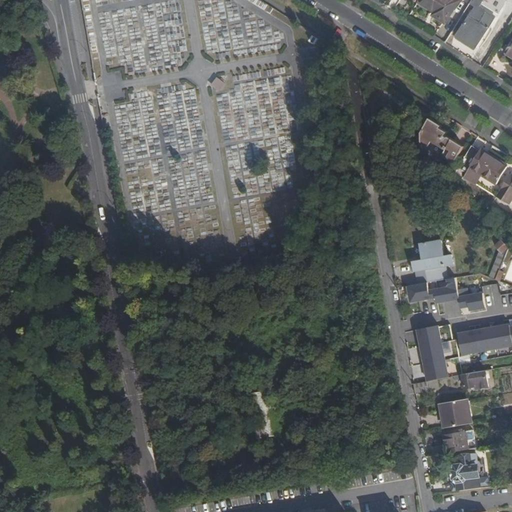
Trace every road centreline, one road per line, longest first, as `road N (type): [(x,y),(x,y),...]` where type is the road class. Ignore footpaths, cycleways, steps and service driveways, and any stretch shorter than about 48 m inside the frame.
road 1 (residential): [(153,511),(67,11)]
road 2 (residential): [(430,510),(353,69)]
road 3 (tertiary): [(511,120),(321,0)]
